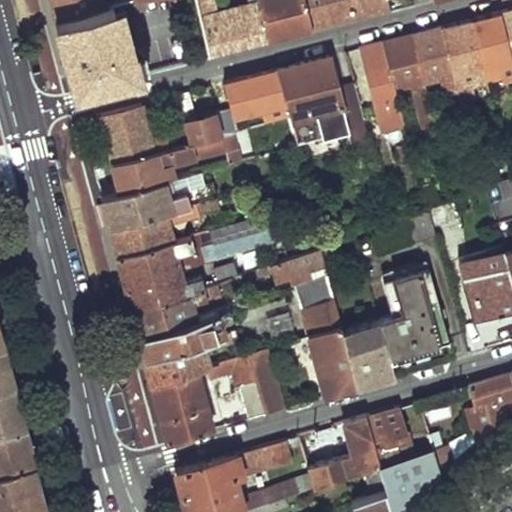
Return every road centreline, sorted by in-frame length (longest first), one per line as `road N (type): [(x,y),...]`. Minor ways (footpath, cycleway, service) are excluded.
road 1 (residential): [(9,119),(487,0)]
road 2 (residential): [(511,351),(108,470)]
road 3 (secondary): [(108,470),(9,119)]
